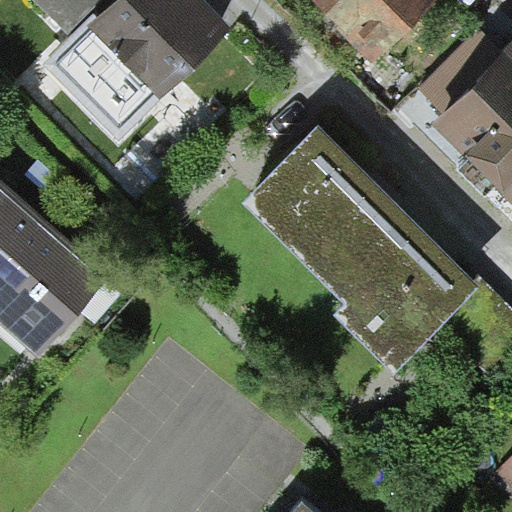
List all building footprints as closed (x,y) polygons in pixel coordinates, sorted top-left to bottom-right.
[(120,131),(230,18),(212,0),(105,0),(47,60),(120,131)] [(86,0),(48,0),(68,19),(86,0)] [(326,0),(371,42),(410,0),(326,0)] [(425,103),(511,183),(511,31),(501,22),(425,103)] [(489,364),(511,342),(511,298),(318,101),(244,178),(350,277),(333,295),(393,351),(434,308),(489,364)] [(0,257),(46,205),(0,164),(0,257)] [(46,205),(0,257),(0,299),(40,334),(107,256),(46,205)] [(0,407),(0,434),(13,419),(0,407)] [(344,511),(305,480),(278,511),(344,511)]
